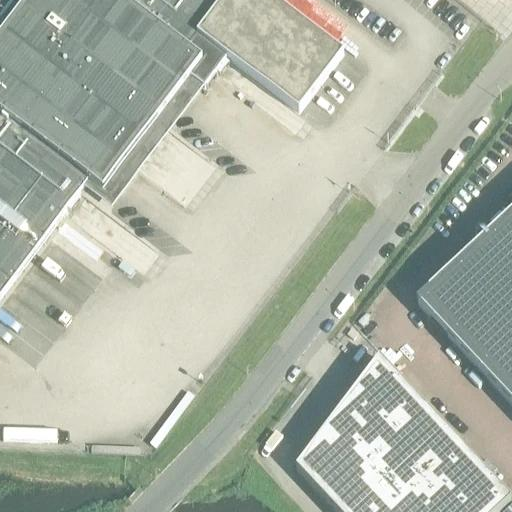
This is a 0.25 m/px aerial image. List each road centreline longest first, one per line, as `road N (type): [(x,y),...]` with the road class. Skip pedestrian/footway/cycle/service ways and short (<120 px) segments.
road 1 (unclassified): [(146,511),(267,379),(511,58)]
road 2 (unknown): [(417,182),(345,146),(300,151),(232,215),(181,311),(136,360),(50,399),(0,410)]
road 3 (unknown): [(303,331),(327,368),(260,464),(294,511)]
road 4 (unknown): [(511,448),(391,323)]
